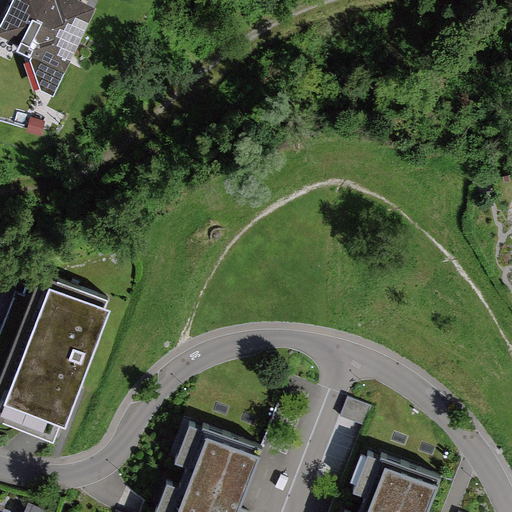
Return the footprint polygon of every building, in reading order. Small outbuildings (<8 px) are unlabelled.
[(72,55),(97,2),(91,0),(7,0),(0,15),(0,117),(50,130),(83,62),(72,55)] [(108,306),(42,279),(0,384),(0,417),(55,439),(108,306)] [(370,407),(348,397),(340,416),(362,426),(370,407)] [(232,511),(258,448),(203,426),(168,511),(232,511)] [(424,511),(437,480),(377,457),(356,511),(424,511)]
